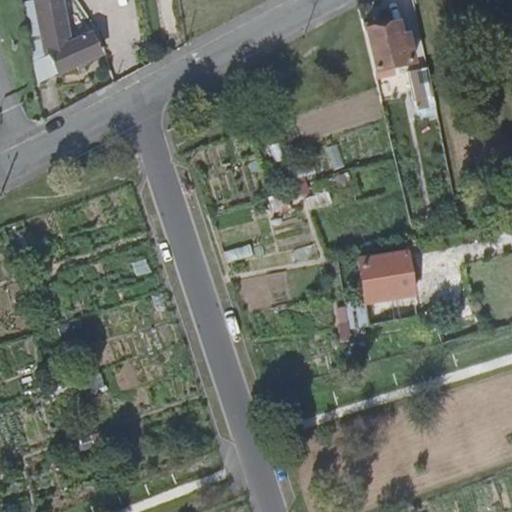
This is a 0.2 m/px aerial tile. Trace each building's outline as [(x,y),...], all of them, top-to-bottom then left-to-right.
[(34,60),(38,84),(50,82),(55,76),(98,55),(89,34),(68,45),(59,0),(42,0),(37,1),(48,57),(34,60)] [(366,32),(376,74),(414,66),(408,37),(401,38),(399,25),(366,32)] [(416,110),(436,107),(429,69),(410,73),(416,110)] [(441,133),(443,149),(457,146),(453,129),(441,133)] [(228,167),(233,196),(267,190),(262,161),(228,167)] [(405,255),(357,262),(365,305),(412,297),(405,255)] [(366,311),(368,326),(381,324),(379,309),(366,311)]
